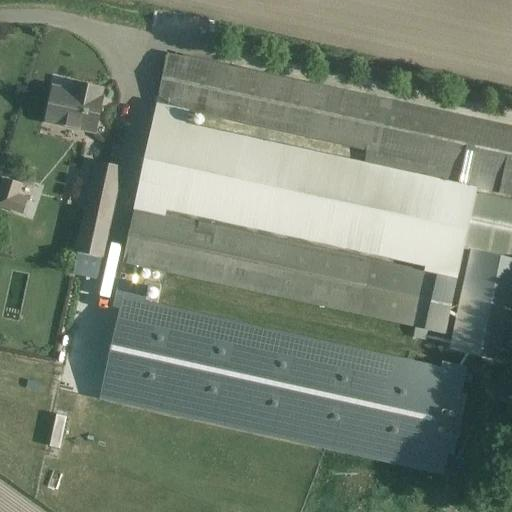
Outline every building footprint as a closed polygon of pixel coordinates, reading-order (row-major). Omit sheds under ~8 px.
[(511,129),(168,54),(157,104),(122,264),(446,334),(477,189),(511,196),(511,129)] [(103,89),(102,89),(75,84),(73,91),(54,87),(47,123),(96,133),(104,98),(101,97),(103,89)] [(99,276),(103,258),(122,168),(97,163),(78,253),(74,270),(99,276)] [(511,200),(483,194),(470,249),(473,249),(511,258),(511,200)] [(511,258),(473,249),(450,349),(510,363),(511,353),(511,258)] [(120,309),(100,399),(444,476),(448,455),(454,456),(467,396),(462,394),(466,374),(145,303),(148,287),(119,281),(113,308),(120,309)]
